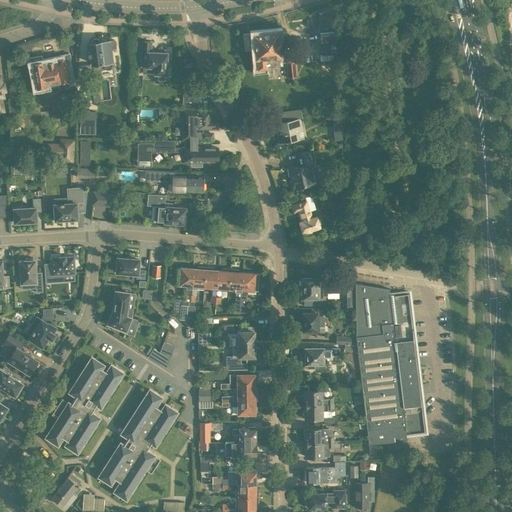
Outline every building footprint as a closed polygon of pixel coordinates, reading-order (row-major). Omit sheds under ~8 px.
[(335,26),(318,28),(321,55),(319,55),(320,61),(334,60),(333,54),(337,54),(335,26)] [(268,66),(281,65),(280,62),(280,56),(282,56),(279,30),(268,31),(268,32),(264,32),(253,33),(253,36),(247,37),(248,46),(254,45),(255,59),(257,59),(258,68),(268,67),(268,66)] [(116,48),(115,40),(110,41),(110,40),(99,41),(99,40),(97,38),(92,39),(90,41),(91,42),(89,43),(90,51),(88,51),(89,57),(91,57),(92,64),(94,64),(95,65),(99,65),(99,63),(103,63),(103,65),(106,68),(110,68),(111,64),(111,62),(112,61),(113,61),(111,48),(116,48)] [(161,52),(150,52),(151,41),(143,41),(142,53),(140,53),(140,65),(142,65),(142,66),(155,67),(155,74),(157,74),(157,79),(163,79),(164,74),(166,74),(167,52),(161,52)] [(42,62),(39,59),(33,60),(32,64),(33,71),(28,71),(29,78),(34,77),(36,87),(45,85),(46,92),(49,94),(50,94),(50,93),(57,92),(57,93),(60,90),(59,83),(69,81),(66,65),(68,65),(67,59),(46,63),(45,62),(42,63),(42,62)] [(297,76),(296,61),(286,62),(287,77),(297,76)] [(197,94),(184,93),(184,105),(197,106),(197,94)] [(210,110),(199,110),(199,113),(196,113),(196,109),(182,109),(182,138),(184,138),(184,140),(184,143),(195,143),(195,140),(202,140),(202,132),(198,131),(198,128),(199,128),(217,128),(217,120),(210,120),(210,110)] [(80,111),(80,133),(95,133),(95,112),(80,111)] [(277,134),(279,143),(299,139),(297,132),(302,131),(300,118),(278,123),(280,134),(277,134)] [(184,143),(184,140),(154,141),(154,142),(137,143),(138,167),(151,167),(151,152),(182,151),(182,161),(192,161),(192,163),(193,165),(195,166),(199,166),(201,165),(202,163),(202,161),(217,161),(217,148),(195,148),(195,143),(184,143)] [(73,150),(59,149),(60,145),(48,144),(47,154),(59,155),(58,161),(72,162),(73,150)] [(290,183),(292,185),(294,184),(295,188),(313,184),(312,177),(315,176),(314,168),(312,157),(299,159),(300,166),(288,168),(289,176),(290,175),(291,178),(289,180),(290,183)] [(144,170),(144,180),(168,180),(168,170),(144,170)] [(204,190),(204,179),(202,178),(202,176),(184,175),(184,176),(176,175),(175,184),(183,184),(183,191),(201,192),(201,189),(204,190)] [(110,193),(93,191),(92,205),(109,207),(109,200),(113,201),(114,194),(110,193)] [(69,219),(77,218),(77,208),(83,208),(82,195),(75,195),(76,203),(63,204),(63,202),(60,202),(60,204),(54,204),(55,220),(63,219),(63,220),(64,220),(64,219),(67,219),(67,220),(69,220),(69,219)] [(299,222),(301,229),(302,232),(305,231),(305,233),(311,232),(310,230),(319,227),(316,216),(311,218),(309,210),(315,208),(311,195),(304,197),(305,201),(291,205),(293,212),(299,210),(302,221),(299,222)] [(14,222),(37,221),(36,211),(40,211),(40,198),(33,199),(33,207),(13,208),(14,222)] [(186,216),(184,216),(185,207),(177,206),(177,205),(172,204),(172,203),(155,202),(153,220),(164,221),(164,222),(184,223),(184,221),(186,222),(186,216)] [(336,221),(331,231),(341,236),(346,226),(336,221)] [(75,273),(74,256),(65,257),(65,256),(58,256),(58,257),(50,258),(51,274),(47,274),(47,282),(63,281),(63,274),(75,273)] [(42,280),(36,280),(35,260),(33,260),(33,259),(33,258),(25,258),(25,259),(26,260),(19,260),(20,268),(19,268),(18,268),(19,276),(20,276),(21,283),(30,282),(31,288),(36,288),(36,292),(43,292),(42,280)] [(138,270),(139,259),(117,258),(116,272),(119,272),(119,274),(127,275),(128,273),(137,274),(136,278),(144,279),(145,270),(138,270)] [(2,276),(1,260),(0,259),(0,283),(2,283),(2,288),(9,287),(8,275),(2,276)] [(161,265),(152,265),(151,277),(160,277),(161,265)] [(196,268),(193,268),(191,287),(203,288),(205,269),(205,266),(196,266),(196,268)] [(205,269),(203,288),(210,289),(216,289),(218,270),(214,270),(213,269),(213,267),(205,266),(205,269)] [(176,267),(175,284),(178,284),(178,285),(186,286),(186,287),(186,294),(185,300),(181,300),(181,305),(188,306),(190,306),(190,305),(191,300),(191,294),(191,287),(193,268),(176,267)] [(218,270),(216,289),(228,290),(230,271),(230,268),(221,268),(221,270),(218,270)] [(230,271),(228,290),(240,291),(241,272),(238,271),(238,269),(230,268),(230,271)] [(240,300),(239,305),(245,306),(245,305),(246,305),(248,290),(254,290),(257,290),(258,273),(255,273),(241,272),(240,291),(240,300)] [(318,279),(318,278),(302,278),(302,298),(318,297),(318,293),(340,292),(340,281),(334,281),(334,279),(322,280),(322,278),(318,279)] [(356,337),(369,444),(394,441),(394,436),(426,432),(409,292),(390,294),(389,289),(355,283),(356,337)] [(113,310),(112,310),(132,318),(133,311),(127,310),(129,292),(115,290),(115,292),(113,291),(112,298),(114,299),(113,310)] [(188,306),(187,317),(194,318),(195,305),(190,305),(190,306),(188,306)] [(239,305),(239,306),(239,313),(249,313),(250,305),(246,305),(245,305),(245,306),(239,305)] [(139,320),(132,318),(112,310),(107,323),(118,327),(117,329),(124,332),(125,330),(126,331),(128,326),(135,329),(139,320)] [(317,317),(317,313),(302,313),(303,331),(317,330),(317,326),(323,326),(323,317),(317,317)] [(53,318),(52,315),(43,315),(41,319),(36,316),(32,322),(37,325),(29,338),(42,346),(44,342),(46,343),(50,337),(51,338),(54,334),(51,332),(54,328),(49,324),(53,318)] [(227,343),(227,344),(255,344),(255,329),(253,329),(253,326),(246,326),(246,329),(237,329),(237,330),(237,336),(232,336),(232,343),(227,343)] [(30,354),(24,350),(24,351),(20,349),(25,341),(10,332),(2,345),(13,352),(7,360),(9,361),(9,363),(14,366),(15,365),(29,374),(33,367),(34,369),(38,363),(36,362),(37,360),(30,355),(30,354)] [(211,332),(198,332),(198,344),(211,344),(211,332)] [(336,335),(336,343),(350,344),(351,336),(336,335)] [(175,346),(164,341),(161,347),(173,351),(175,346)] [(255,347),(255,344),(227,344),(227,345),(232,345),(232,357),(226,357),(226,364),(241,364),(241,359),(247,359),(247,357),(255,357),(255,354),(259,354),(258,347),(255,347)] [(342,346),(342,353),(354,354),(354,346),(342,346)] [(170,357),(173,351),(161,347),(159,352),(170,357)] [(153,348),(148,356),(155,360),(159,352),(153,348)] [(304,362),(305,363),(305,364),(314,364),(314,370),(327,369),(327,357),(331,357),(331,355),(339,355),(339,348),(331,348),(305,348),(305,355),(304,356),(303,357),(303,358),(302,358),(302,359),(302,360),(303,361),(304,362)] [(99,417),(91,412),(96,404),(100,406),(122,372),(111,365),(107,371),(101,368),(103,364),(91,357),(69,391),(76,396),(71,404),(68,402),(66,401),(59,411),(62,412),(46,436),(58,444),(62,437),(68,441),(65,444),(77,451),(99,417)] [(19,388),(23,383),(13,377),(13,376),(0,368),(0,367),(0,386),(1,387),(1,389),(7,393),(8,391),(14,396),(15,394),(17,395),(21,389),(19,388)] [(234,383),(234,387),(256,387),(255,387),(255,373),(236,373),(236,383),(234,383)] [(227,395),(221,395),(221,401),(256,401),(256,400),(257,400),(256,387),(234,387),(235,396),(228,396),(227,395)] [(125,435),(128,437),(123,444),(120,442),(99,476),(110,483),(114,478),(120,482),(114,491),(126,498),(154,455),(146,450),(151,442),(155,445),(176,412),(165,404),(161,410),(155,406),(159,400),(161,397),(149,389),(121,433),(125,435)] [(198,401),(212,401),(210,401),(210,389),(198,389),(198,401)] [(306,391),(306,405),(335,405),(335,399),(333,399),(333,398),(323,398),(323,390),(306,391)] [(256,405),(256,401),(221,401),(221,405),(221,407),(236,406),(237,414),(256,414),(256,413),(257,411),(257,406),(256,405)] [(335,408),(335,405),(306,405),(306,418),(323,418),(323,411),(328,411),(327,409),(334,409),(334,408),(335,408)] [(233,434),(233,442),(255,441),(255,439),(256,439),(256,428),(248,428),(248,426),(238,426),(238,428),(232,429),(232,434),(233,434)] [(306,429),(306,443),(333,443),(333,437),(331,437),(331,429),(306,429)] [(199,442),(209,442),(209,430),(198,430),(199,442)] [(255,441),(233,442),(224,442),(224,456),(238,456),(256,456),(255,442),(255,441)] [(333,448),(333,443),(306,443),(306,457),(323,456),(330,456),(330,448),(333,448)] [(341,461),(334,461),(334,467),(334,475),(345,475),(345,461),(341,461)] [(209,470),(209,462),(200,462),(200,471),(209,470)] [(235,469),(235,468),(229,468),(229,474),(237,474),(237,479),(228,479),(212,479),(212,484),(228,484),(235,484),(256,484),(256,471),(256,468),(237,468),(237,469),(235,469)] [(319,470),(319,468),(305,469),(306,483),(319,483),(319,477),(325,477),(325,470),(319,470)] [(80,481),(70,473),(51,497),(61,505),(72,491),(75,494),(80,488),(77,486),(78,485),(77,484),(80,481)] [(355,507),(368,507),(368,483),(354,483),(355,507)] [(256,484),(235,484),(235,496),(257,496),(257,488),(256,488),(256,484)] [(325,502),(333,501),(333,508),(345,508),(345,490),(333,490),(333,494),(308,494),(308,500),(306,502),(306,506),(308,507),(308,508),(325,508),(325,502)] [(235,496),(235,509),(256,509),(256,504),(257,504),(257,496),(235,496)] [(93,510),(103,511),(104,498),(94,498),(93,502),(93,510)] [(93,502),(83,501),(83,509),(93,510),(93,502)] [(162,511),(172,511),(173,502),(163,502),(162,511)]
